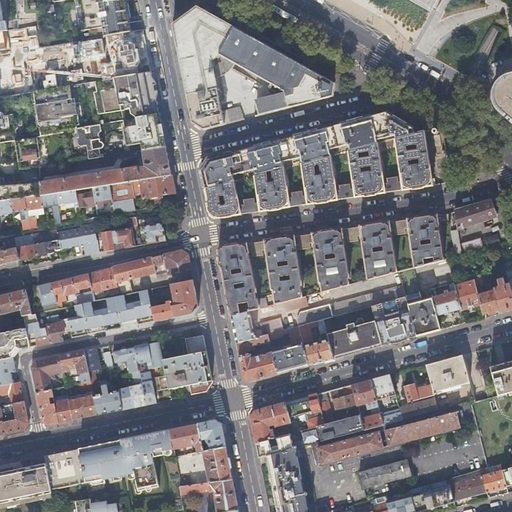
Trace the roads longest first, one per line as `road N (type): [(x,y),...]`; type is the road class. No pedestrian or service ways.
road 1 (residential): [(198,241),(511,177)]
road 2 (residential): [(511,326),(233,400)]
road 3 (residential): [(38,442),(22,357),(215,318)]
road 4 (residential): [(411,92),(182,152)]
road 5 (residential): [(0,283),(198,241)]
road 6 (residential): [(233,400),(38,442)]
road 7 (residential): [(0,237),(191,205)]
road 8 (secondary): [(259,0),(411,92)]
road 9 (secondary): [(434,84),(293,0)]
road 10 (residential): [(182,152),(155,0)]
road 11 (secondary): [(411,92),(511,160)]
